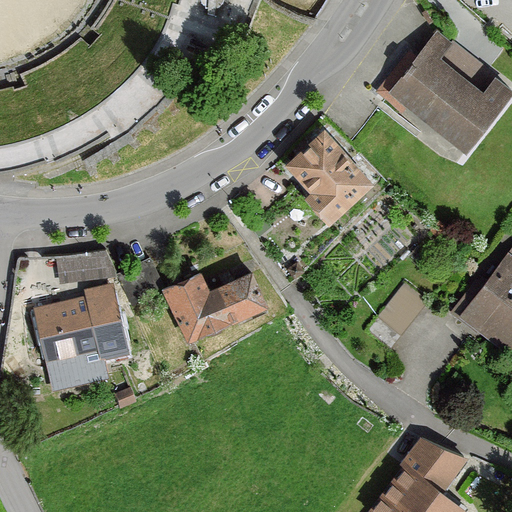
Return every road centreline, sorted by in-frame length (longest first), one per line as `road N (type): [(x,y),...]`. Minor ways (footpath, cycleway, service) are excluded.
road 1 (residential): [(3,211),(96,210),(237,153),(272,121),(360,0)]
road 2 (residential): [(237,223),(325,346),(405,414),(511,460)]
